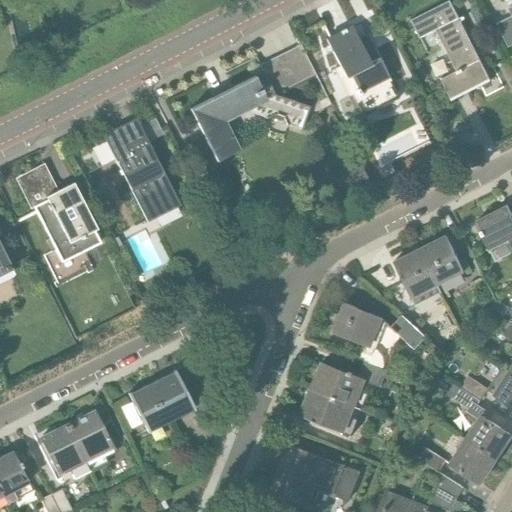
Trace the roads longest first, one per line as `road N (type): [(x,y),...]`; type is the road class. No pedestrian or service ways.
road 1 (residential): [(0,415),(276,278)]
road 2 (tertiary): [(0,136),(269,0)]
road 3 (residential): [(276,278),(511,159)]
road 4 (residential): [(221,511),(293,313),(276,278)]
